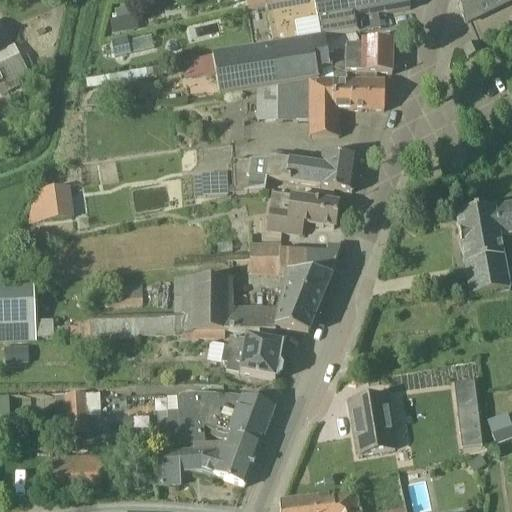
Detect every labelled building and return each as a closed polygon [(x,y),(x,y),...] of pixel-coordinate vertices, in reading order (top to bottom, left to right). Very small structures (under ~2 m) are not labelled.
[(407,0),(305,0),(280,4),(266,7),(273,49),(324,41),(324,40),(355,35),(353,22),(410,12),(407,0)] [(511,2),(511,0),(457,0),(465,26),(511,2)] [(119,36),(139,32),(136,16),(116,20),(119,36)] [(126,39),(111,43),(115,60),(130,56),(126,39)] [(310,82),(376,83),(376,77),(392,77),(392,44),(362,43),(362,50),(346,49),(346,54),(334,53),(334,57),(327,57),(324,41),(273,49),(212,60),(218,94),(257,89),(310,82)] [(477,45),(463,51),(468,61),(481,55),(477,45)] [(0,85),(2,84),(7,94),(20,88),(17,82),(27,77),(18,59),(0,67),(0,85)] [(384,84),(376,84),(376,83),(310,82),(257,89),(218,94),(219,100),(257,93),(257,124),(309,124),(309,140),(338,140),(339,113),(384,114),(384,84)] [(356,161),(322,156),(320,169),(268,162),(268,165),(231,163),(232,197),(264,193),(266,183),(351,196),(356,161)] [(226,176),(203,177),(204,199),(227,198),(226,176)] [(30,189),(31,222),(69,220),(67,187),(30,189)] [(339,206),(290,199),(290,200),(271,197),(269,212),(266,234),(301,238),(303,226),(335,231),(339,206)] [(511,207),(454,217),(469,300),(510,292),(501,240),(511,238),(511,207)] [(286,278),(331,281),(340,250),(327,249),(327,257),(281,254),(280,247),(249,248),(249,263),(250,263),(250,277),(286,278)] [(23,282),(31,281),(30,265),(32,258),(20,255),(18,263),(18,271),(22,271),(23,282)] [(331,281),(286,278),(279,311),(246,312),(246,313),(226,314),(227,282),(173,283),(174,318),(90,321),(90,342),(181,338),(181,342),(193,341),(225,341),(224,335),(228,334),(275,334),(275,332),(308,337),(331,281)] [(142,288),(104,292),(106,312),(142,308),(142,288)] [(0,346),(35,345),(36,345),(34,290),(0,291),(0,346)] [(281,346),(245,340),(244,343),(230,341),(228,350),(243,353),(240,367),(227,365),(226,375),(275,384),(275,381),(277,381),(280,379),(281,371),(277,367),(281,346)] [(28,350),(5,350),(5,366),(28,366),(28,350)] [(482,448),(475,393),(454,396),(462,450),(482,448)] [(260,448),(274,411),(246,400),(230,398),(183,396),(176,402),(177,414),(167,415),(168,435),(90,440),(88,419),(101,418),(99,397),(87,397),(55,399),(57,421),(64,421),(65,436),(66,436),(67,454),(193,447),(204,446),(203,430),(222,436),(222,435),(260,448)] [(387,399),(372,401),(349,405),(353,431),(357,430),(361,458),(395,452),(387,399)] [(507,416),(487,423),(492,436),(511,428),(507,416)] [(61,430),(46,425),(37,454),(52,458),(61,430)] [(222,435),(222,436),(228,438),(224,447),(219,447),(219,446),(204,446),(193,447),(194,454),(152,457),(154,489),(180,488),(180,476),(200,475),(244,490),(260,448),(222,435)] [(473,476),(486,467),(480,458),(467,466),(473,476)] [(99,460),(51,463),(54,502),(102,499),(99,460)] [(405,511),(398,511),(359,511),(356,494),(332,497),(280,505),(279,511),(405,511)]
